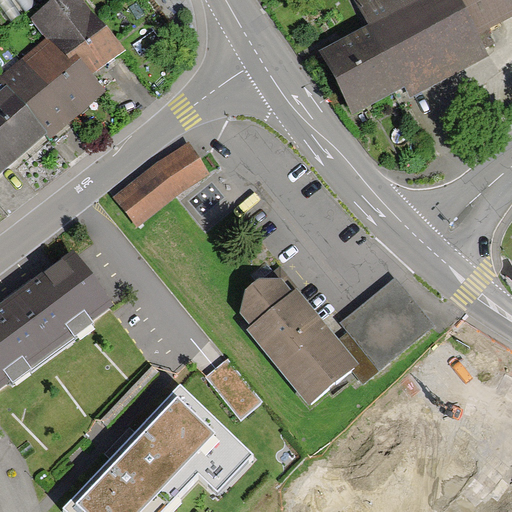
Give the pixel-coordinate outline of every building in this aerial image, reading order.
[(0,174),(47,136),(51,141),(107,95),(92,77),(125,52),(83,0),(59,0),(33,22),(48,40),(2,78),(7,84),(0,90),(0,174)] [(491,54),(481,35),(511,18),(511,0),(355,0),(374,32),(324,59),(353,114),(399,89),(405,100),(491,54)] [(116,198),(138,228),(212,174),(189,144),(116,198)] [(113,304),(75,253),(26,289),(0,308),(0,387),(11,380),(15,385),(91,329),(87,323),(113,304)] [(298,294),(294,297),(289,291),(282,282),(258,283),(245,295),(240,317),(250,329),(247,332),(310,410),(354,374),(364,387),(437,330),(396,279),(340,325),(349,336),(339,344),(298,294)] [(227,361),(207,378),(243,418),(262,401),(227,361)] [(64,511),(63,511),(174,511),(202,483),(220,501),(258,461),(183,389),(115,459),(64,511)] [(501,511),(483,484),(495,477),(464,429),(453,436),(451,433),(383,475),(407,511),(501,511)]
